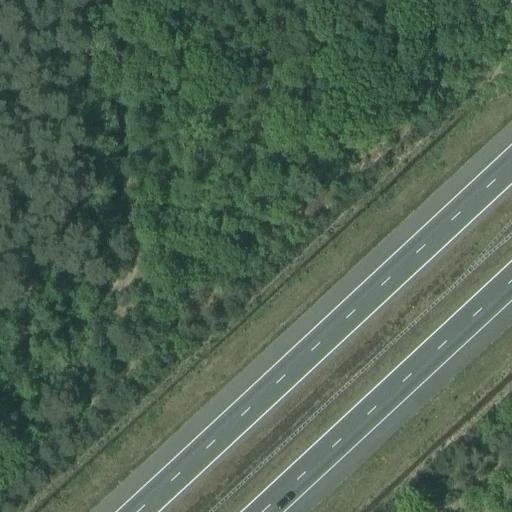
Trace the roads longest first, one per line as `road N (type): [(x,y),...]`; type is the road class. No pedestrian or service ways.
road 1 (motorway): [(511,164),(137,511)]
road 2 (motorway): [(262,511),(511,281)]
